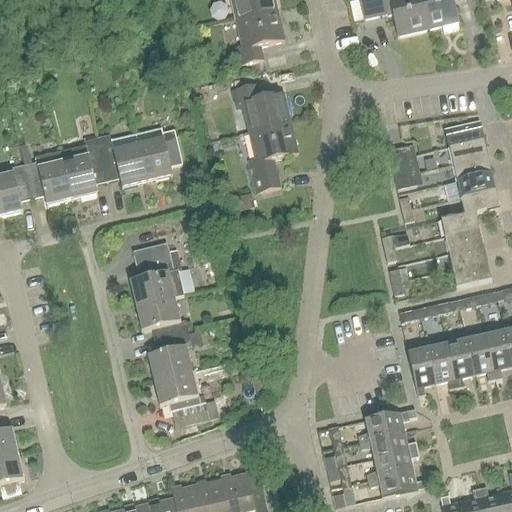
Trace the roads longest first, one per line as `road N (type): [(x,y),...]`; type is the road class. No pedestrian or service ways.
road 1 (residential): [(299,425),(336,99)]
road 2 (residential): [(65,495),(251,431),(299,425)]
road 3 (residential): [(65,495),(14,294),(2,275)]
road 4 (residential): [(2,275),(14,249),(197,205)]
road 5 (residential): [(511,73),(336,99)]
